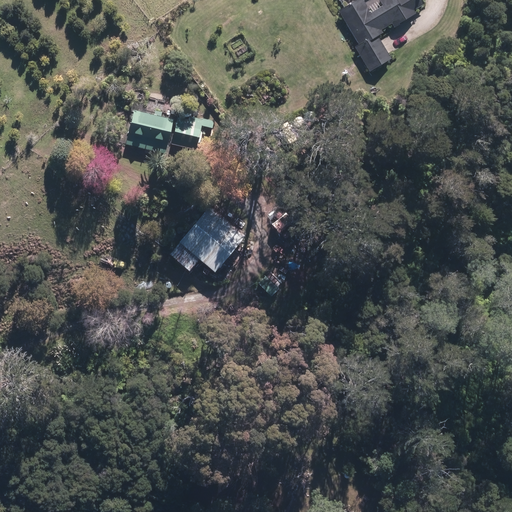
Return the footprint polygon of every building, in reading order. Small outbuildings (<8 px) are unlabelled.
[(423,3),(421,0),(378,0),(379,2),(367,8),(362,0),(351,0),(337,9),(357,42),(353,44),(368,70),(390,56),(375,32),(379,29),(379,28),(390,22),(391,24),(414,11),(412,8),(423,3)] [(153,35),(140,49),(158,65),(171,51),(153,35)] [(171,117),(131,108),(124,137),(164,146),(171,117)] [(177,112),(170,136),(195,143),(201,118),(177,112)] [(20,185),(16,192),(28,200),(33,193),(20,185)] [(177,239),(211,269),(242,233),(207,203),(177,239)] [(98,215),(95,221),(109,228),(113,222),(98,215)]
